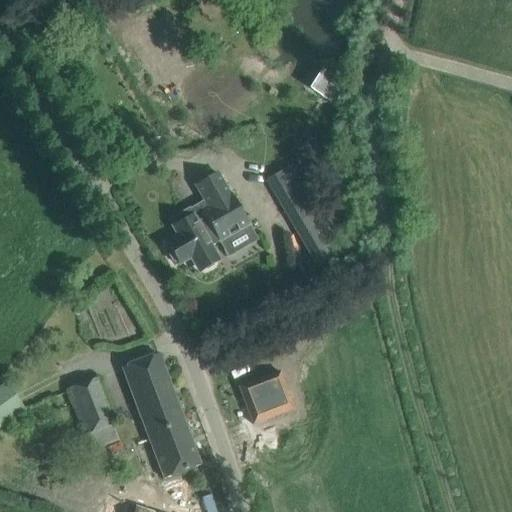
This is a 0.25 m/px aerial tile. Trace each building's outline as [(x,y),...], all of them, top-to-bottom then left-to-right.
[(321,68),(308,85),(330,101),(342,83),(321,68)] [(317,212),(289,165),(265,180),(293,227),(317,212)] [(190,259),(211,247),(249,225),(231,194),(229,195),(217,174),(195,187),(207,207),(172,228),(177,237),(166,244),(179,266),(190,259)] [(199,274),(216,264),(220,262),(211,247),(190,259),(199,274)] [(164,480),(181,473),(200,466),(158,355),(122,369),(138,411),(134,413),(135,417),(140,416),(164,480)] [(280,373),(239,388),(253,427),(296,411),(280,373)] [(96,379),(67,390),(86,437),(112,427),(114,426),(96,379)] [(0,385),(0,427),(26,409),(6,382),(0,385)]
